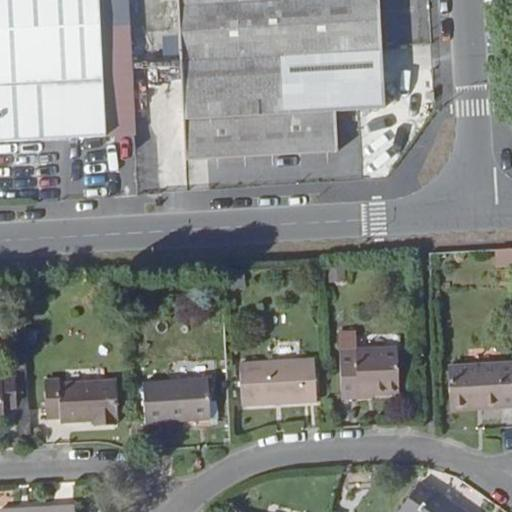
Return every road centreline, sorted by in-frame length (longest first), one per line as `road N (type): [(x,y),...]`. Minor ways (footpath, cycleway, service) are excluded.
road 1 (unclassified): [(0,240),(479,214)]
road 2 (residential): [(503,482),(432,453),(252,455),(181,511)]
road 3 (unclassified): [(479,214),(466,0)]
road 4 (residential): [(0,475),(106,471),(176,511)]
